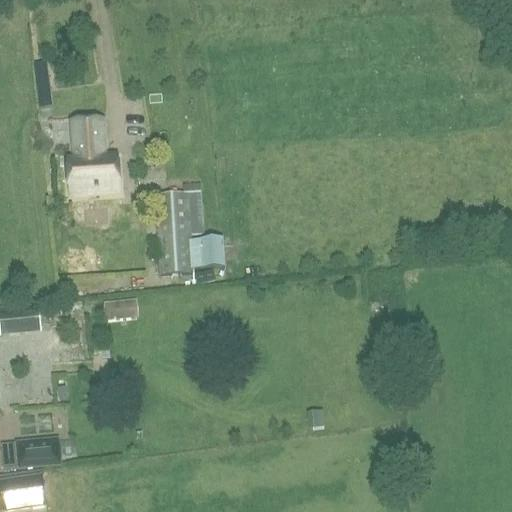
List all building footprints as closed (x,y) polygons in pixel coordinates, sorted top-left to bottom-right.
[(50,92),(48,72),(34,73),(37,94),(50,92)] [(68,160),(70,197),(118,194),(116,157),(104,158),(101,120),(72,122),(74,160),(68,160)] [(154,196),(157,259),(150,259),(151,277),(192,275),(190,235),(202,235),(200,193),(154,196)] [(135,320),(133,303),(101,306),(103,323),(135,320)] [(0,330),(0,333),(40,329),(39,310),(0,313),(0,330)] [(57,390),(59,403),(67,402),(65,389),(57,390)] [(57,442),(37,443),(17,445),(19,470),(59,466),(59,458),(57,442)] [(0,497),(1,511),(2,511),(46,506),(42,477),(0,482),(0,497)]
